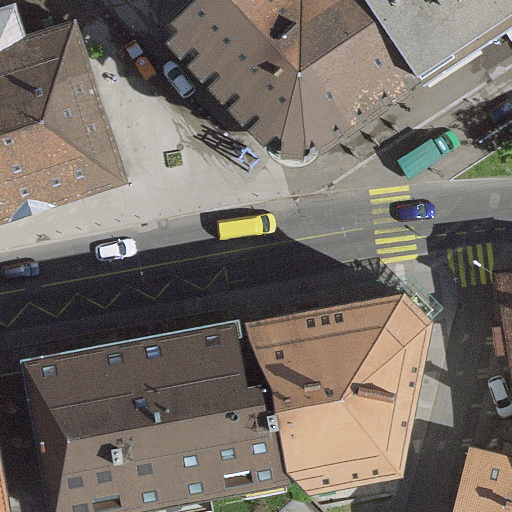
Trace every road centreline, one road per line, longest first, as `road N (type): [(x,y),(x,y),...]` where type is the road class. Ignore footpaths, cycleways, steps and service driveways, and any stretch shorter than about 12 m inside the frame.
road 1 (primary): [(0,297),(470,212)]
road 2 (unclassified): [(470,212),(456,412),(408,511)]
